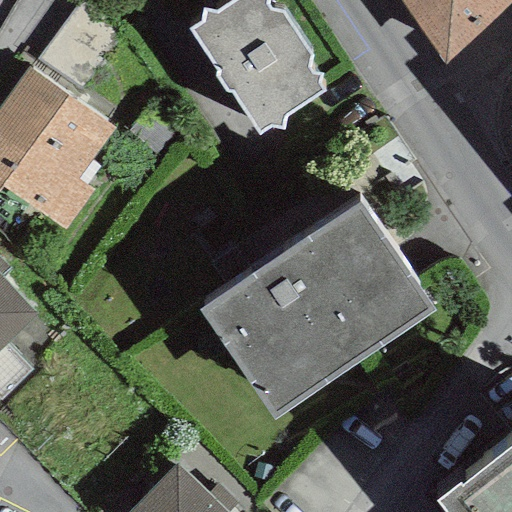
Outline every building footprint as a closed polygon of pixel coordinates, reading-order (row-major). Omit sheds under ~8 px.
[(80,90),(127,26),(90,0),(79,0),(37,60),(80,90)] [(282,129),(284,116),(322,93),(317,83),(319,75),(311,74),(308,68),(310,58),(281,13),(269,9),(265,4),(265,0),(234,0),(215,13),(203,11),(200,24),(188,30),(216,71),(215,77),(224,92),(231,91),(257,134),(269,127),(282,129)] [(511,0),(399,0),(445,63),(511,0)] [(0,188),(2,186),(62,230),(91,190),(77,180),(114,128),(28,66),(0,104),(0,188)] [(147,111),(128,131),(161,160),(179,140),(147,111)] [(359,204),(199,310),(273,419),(436,309),(359,204)] [(0,260),(0,348),(35,317),(0,277),(9,269),(0,260)] [(511,511),(511,447),(461,488),(458,485),(436,502),(443,511),(511,511)] [(224,511),(207,494),(174,463),(126,511),(224,511)] [(207,494),(224,511),(230,511),(238,504),(218,484),(207,494)]
